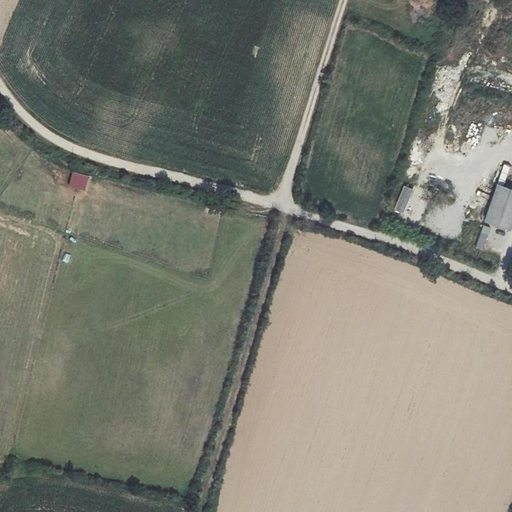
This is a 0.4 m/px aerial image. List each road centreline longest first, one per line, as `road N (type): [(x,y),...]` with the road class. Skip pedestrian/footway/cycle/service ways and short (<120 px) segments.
road 1 (unclassified): [(511,286),(387,237),(83,152),(34,126),(0,86)]
road 2 (track): [(344,0),(280,204)]
